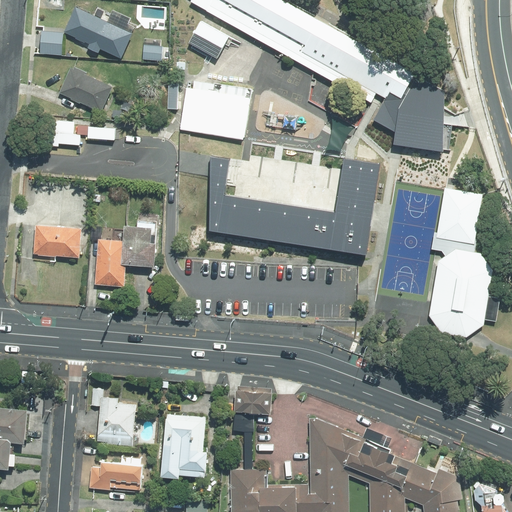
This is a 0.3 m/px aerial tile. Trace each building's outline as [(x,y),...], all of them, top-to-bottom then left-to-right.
[(445,147),(448,91),(364,40),(292,0),(198,0),(369,98),(375,90),(386,95),(376,116),(397,128),(397,142),(445,147)] [(132,34),(74,7),(62,33),(88,45),(86,48),(98,53),(99,50),(120,59),(132,34)] [(233,36),(200,19),(188,42),(221,59),(233,36)] [(41,31),(39,53),(61,55),(62,33),(41,31)] [(158,47),(143,46),(142,60),(157,61),(158,47)] [(186,61),(171,61),(171,70),(186,70),(186,61)] [(69,68),(58,94),(101,113),(112,87),(69,68)] [(187,82),(181,126),(244,134),(250,91),(187,82)] [(177,109),(177,87),(168,86),(168,109),(177,109)] [(361,115),(333,107),(325,152),(341,152),(361,115)] [(58,144),(79,146),(79,135),(73,135),(73,122),(50,121),(48,146),(58,147),(58,144)] [(115,128),(77,126),(77,135),(87,135),(87,139),(114,141),(115,128)] [(215,155),(213,227),(368,252),(383,160),(345,154),(336,207),(226,189),(231,156),(215,155)] [(482,190),(445,185),(438,236),(475,241),(482,190)] [(81,229),(35,225),(33,255),(78,258),(81,229)] [(150,229),(123,226),(122,241),(120,266),(125,266),(152,268),(154,244),(149,244),(150,229)] [(122,241),(97,239),(94,285),(123,287),(125,266),(120,266),(122,241)] [(478,253),(456,248),(437,259),(429,314),(440,332),(467,337),(484,326),(492,268),(478,253)] [(215,249),(193,249),(193,259),(215,259),(215,249)] [(270,395),(236,391),(231,431),(257,434),(259,416),(267,417),(270,395)] [(94,443),(131,447),(137,396),(100,392),(94,443)] [(0,408),(0,439),(6,440),(9,443),(22,444),(25,411),(0,408)] [(211,417),(166,413),(159,479),(204,484),(211,417)] [(311,480),(264,479),(264,464),(226,464),(227,511),(460,511),(456,479),(314,419),(307,422),(311,480)] [(0,469),(7,470),(9,443),(6,440),(0,439),(0,469)] [(143,467),(95,461),(92,486),(139,492),(143,467)] [(511,511),(508,486),(475,489),(477,511),(511,511)] [(207,511),(208,500),(186,498),(185,511),(207,511)]
